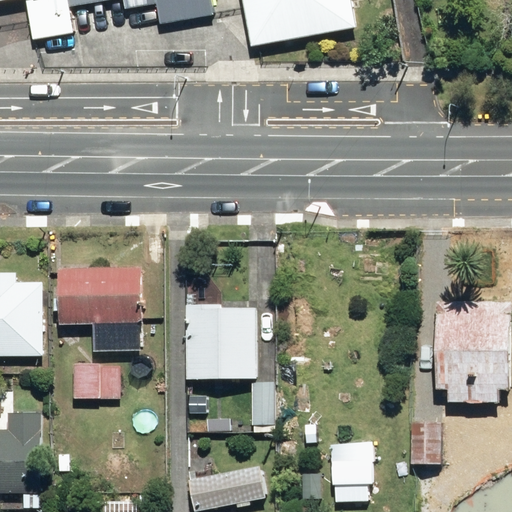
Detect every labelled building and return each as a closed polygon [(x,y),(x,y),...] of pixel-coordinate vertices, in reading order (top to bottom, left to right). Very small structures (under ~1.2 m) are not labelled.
[(0,0),(0,6),(24,3),(30,45),(72,37),(68,11),(122,2),(123,13),(156,8),(159,28),(212,19),(209,0),(0,0)] [(246,0),(257,52),(356,33),(349,0),(246,0)] [(68,324),(68,328),(150,326),(149,270),(67,271),(67,301),(60,301),(60,324),(68,324)] [(0,358),(50,358),(49,285),(23,285),(23,276),(0,276),(0,358)] [(437,389),(449,389),(449,402),(500,402),(500,389),(511,389),(511,325),(511,301),(436,302),(437,389)] [(195,309),(196,383),(265,382),(265,313),(230,313),(230,309),(195,309)] [(81,402),(126,402),(126,369),(107,369),(107,367),(81,366),(81,402)] [(259,386),(258,428),(282,427),(281,385),(259,386)] [(0,497),(48,497),(48,472),(46,472),(46,449),(49,449),(49,418),(15,419),(15,433),(0,433),(0,497)] [(238,420),(207,418),(206,434),(237,436),(238,420)] [(415,468),(448,468),(449,426),(415,425),(415,468)] [(59,473),(73,473),(74,448),(59,448),(59,473)] [(197,484),(202,511),(218,511),(273,501),(267,470),(197,484)]
